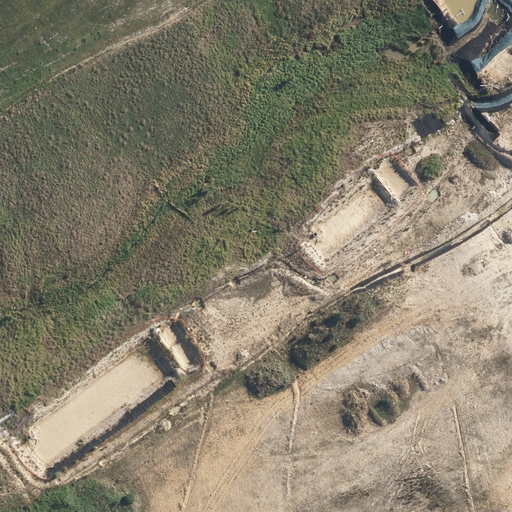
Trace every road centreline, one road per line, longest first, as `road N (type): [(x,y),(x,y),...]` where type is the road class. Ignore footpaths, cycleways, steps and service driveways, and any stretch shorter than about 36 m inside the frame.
road 1 (secondary): [(511,121),(0,486)]
road 2 (secondary): [(0,458),(511,94)]
road 3 (unknown): [(0,168),(38,146),(212,0)]
road 4 (unknown): [(306,268),(375,355),(386,396),(377,511)]
